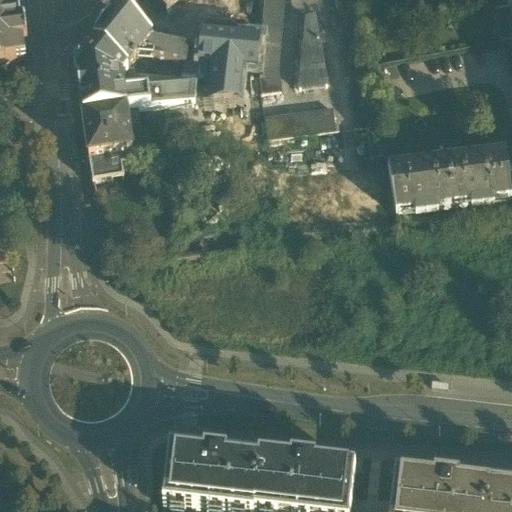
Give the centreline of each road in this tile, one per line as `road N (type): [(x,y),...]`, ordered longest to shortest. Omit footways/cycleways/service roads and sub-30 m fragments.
road 1 (secondary): [(148,390),(511,432)]
road 2 (secondary): [(71,327),(52,108)]
